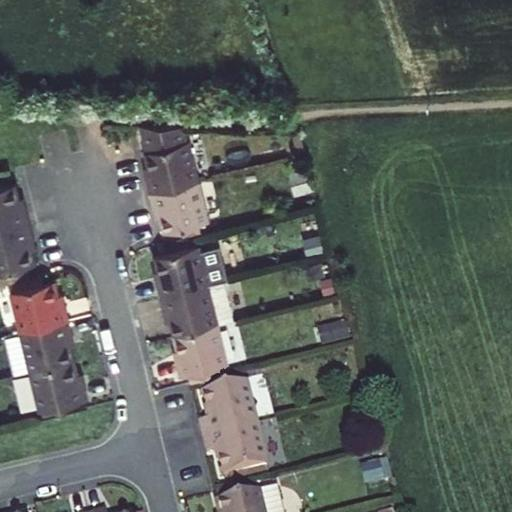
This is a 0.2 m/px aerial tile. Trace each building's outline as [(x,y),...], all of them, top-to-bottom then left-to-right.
[(150,215),(157,239),(199,228),(175,137),(133,136),(144,181),(137,183),(144,216),(150,215)] [(0,289),(13,286),(46,411),(94,399),(90,382),(84,383),(71,336),(77,333),(70,304),(63,306),(60,282),(49,285),(47,277),(16,285),(14,273),(34,268),(27,237),(34,234),(27,205),(20,208),(16,187),(0,190),(0,289)] [(176,365),(169,367),(173,382),(221,370),(210,332),(229,327),(220,289),(201,293),(190,254),(149,263),(157,286),(150,287),(157,319),(163,317),(176,365)] [(205,425),(192,427),(201,462),(215,458),(221,484),(266,473),(243,388),(200,400),(205,425)] [(284,511),(279,488),(263,494),(262,483),(218,495),(222,511),(284,511)]
